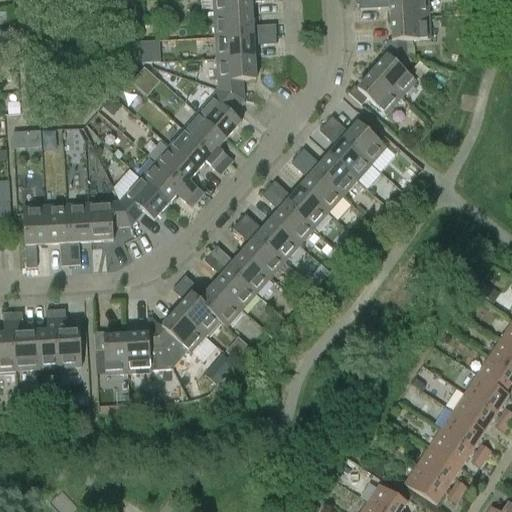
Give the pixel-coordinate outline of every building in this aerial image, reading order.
[(200,0),(201,11),(213,11),(214,19),(252,17),(250,0),(200,0)] [(393,0),(389,0),(389,1),(390,22),(428,20),(427,0),(393,0)] [(374,1),(359,2),(360,12),(375,11),(380,11),(379,2),(379,1),(374,1)] [(214,19),(215,40),(253,38),(252,17),(214,19)] [(430,42),(428,20),(390,22),(392,43),(387,43),(387,51),(406,57),(405,44),(430,42)] [(262,38),(276,37),(275,27),(261,28),(262,38)] [(276,47),(276,37),(262,38),(262,48),(276,47)] [(253,38),(215,40),(216,62),(254,60),(253,38)] [(396,67),(406,57),(387,51),(382,56),(386,59),(372,75),(400,101),(415,84),(396,67)] [(216,62),(218,93),(243,102),(242,83),(256,82),(254,60),(216,62)] [(400,101),(372,75),(358,92),(354,89),(348,96),(361,108),(367,101),(385,118),(400,101)] [(150,92),(134,79),(130,84),(145,98),(150,92)] [(124,85),(118,91),(125,98),(131,91),(124,85)] [(218,93),(197,117),(226,142),(241,125),(231,116),(243,102),(218,93)] [(197,117),(183,133),(211,158),(226,142),(197,117)] [(331,120),(325,127),(336,136),(342,129),(331,120)] [(357,125),(342,142),(371,167),(386,150),(357,125)] [(336,136),(325,127),(319,134),(329,143),(336,136)] [(40,148),(40,133),(12,134),(13,149),(40,148)] [(183,133),(169,149),(197,174),(211,158),(183,133)] [(51,151),(55,147),(54,134),(42,135),(43,152),(51,151)] [(342,142),(328,158),(356,183),(371,167),(342,142)] [(169,149),(154,165),(183,190),(197,174),(169,149)] [(303,152),(297,159),(307,168),(313,161),(303,152)] [(222,154),(215,161),(226,171),(233,164),(222,154)] [(328,158),(313,174),(342,200),(356,183),(328,158)] [(307,168),(297,159),(290,166),(301,176),(307,168)] [(220,178),(226,171),(215,161),(209,169),(220,178)] [(183,190),(154,165),(140,181),(168,206),(183,190)] [(129,173),(113,192),(119,205),(131,228),(143,214),(153,223),(168,206),(140,181),(139,182),(129,173)] [(328,216),(342,200),(313,174),(299,190),(328,216)] [(274,184),(268,191),(278,201),(285,194),(274,184)] [(187,194),(198,203),(204,196),(193,187),(187,194)] [(299,190),(285,206),(313,232),(328,216),(299,190)] [(278,201),(268,191),(261,199),(272,208),(278,201)] [(0,194),(0,205),(9,205),(8,194),(0,194)] [(191,211),(198,203),(187,194),(180,201),(191,211)] [(119,205),(88,206),(90,244),(113,243),(112,230),(131,228),(119,205)] [(90,244),(88,206),(67,208),(69,246),(90,244)] [(285,206),(270,223),(299,248),(313,232),(285,206)] [(45,209),(47,247),(69,246),(67,208),(45,209)] [(45,209),(22,210),(25,257),(36,257),(35,248),(47,247),(45,209)] [(245,217),(239,224),(249,233),(256,226),(245,217)] [(270,223),(256,239),(284,265),(299,248),(270,223)] [(249,233),(239,224),(232,231),(243,241),(249,233)] [(256,239),(241,255),(270,281),(284,265),(256,239)] [(216,249),(210,256),(220,266),(227,259),(216,249)] [(79,254),(70,255),(70,268),(80,268),(79,254)] [(61,269),(70,268),(70,255),(60,255),(61,269)] [(241,255),(227,272),(255,297),(270,281),(241,255)] [(220,266),(210,256),(204,264),(214,273),(220,266)] [(36,257),(25,257),(26,271),(37,271),(36,257)] [(227,272),(213,288),(241,313),(255,297),(227,272)] [(187,292),(192,296),(197,290),(184,278),(171,292),(180,300),(187,292)] [(476,297),(489,305),(496,293),(484,285),(476,297)] [(226,330),(241,313),(213,288),(199,303),(198,304),(219,323),(219,324),(226,330)] [(204,340),(219,324),(219,323),(198,304),(199,303),(192,296),(177,313),(204,340)] [(65,312),(55,313),(56,328),(66,327),(65,312)] [(56,328),(55,313),(46,313),(46,328),(56,328)] [(190,356),(204,340),(177,313),(162,330),(159,326),(154,332),(163,349),(171,339),(190,356)] [(13,330),(12,315),(3,316),(3,331),(13,330)] [(22,315),(12,315),(13,330),(23,330),(22,315)] [(511,324),(500,342),(511,349),(511,324)] [(56,333),(59,371),(81,369),(79,331),(56,333)] [(147,337),(125,338),(128,376),(130,376),(150,375),(150,373),(173,372),(163,349),(154,332),(146,332),(147,337)] [(37,372),(59,371),(56,333),(35,334),(37,372)] [(13,335),(16,373),(37,372),(35,334),(13,335)] [(0,374),(16,373),(13,335),(0,336),(0,374)] [(105,378),(128,376),(125,338),(104,340),(104,335),(94,335),(96,373),(105,373),(105,378)] [(511,349),(500,342),(488,360),(511,375),(511,349)] [(511,387),(511,375),(488,360),(477,378),(504,396),(510,387),(511,387)] [(477,378),(464,397),(496,418),(508,399),(504,396),(477,378)] [(464,397),(452,415),(484,436),(496,418),(464,397)] [(500,420),(510,427),(511,422),(511,416),(505,412),(500,420)] [(452,415),(440,433),(472,454),(484,436),(452,415)] [(504,435),(510,427),(500,420),(494,429),(504,435)] [(440,433),(428,451),(460,472),(472,454),(440,433)] [(476,456),(486,463),(491,454),(481,448),(476,456)] [(428,451),(417,469),(448,490),(460,472),(428,451)] [(480,471),(486,463),(476,456),(470,465),(480,471)] [(342,468),(337,476),(345,481),(350,473),(342,468)] [(436,508),(448,490),(417,469),(404,487),(436,508)] [(452,492),(462,499),(468,490),(457,483),(452,492)] [(379,487),(366,506),(374,511),(402,511),(407,506),(379,487)] [(456,507),(462,499),(452,492),(446,501),(456,507)]
